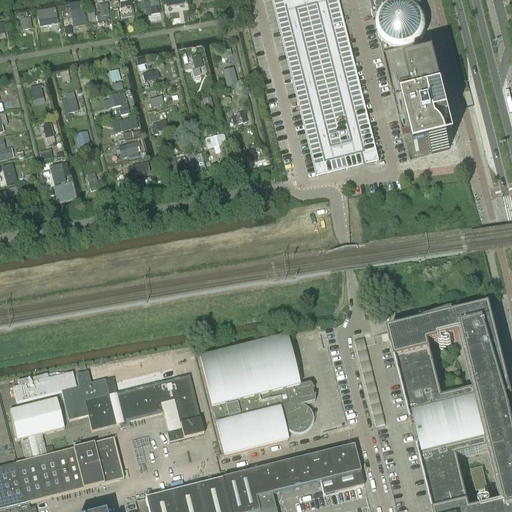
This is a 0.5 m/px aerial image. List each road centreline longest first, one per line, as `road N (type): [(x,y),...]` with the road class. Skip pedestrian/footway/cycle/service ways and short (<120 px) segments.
road 1 (unclassified): [(366,432),(342,336),(359,322),(337,202),(287,184)]
road 2 (secondary): [(456,0),(511,224)]
road 3 (unclassified): [(220,469),(366,432)]
road 4 (secondary): [(511,145),(475,0)]
